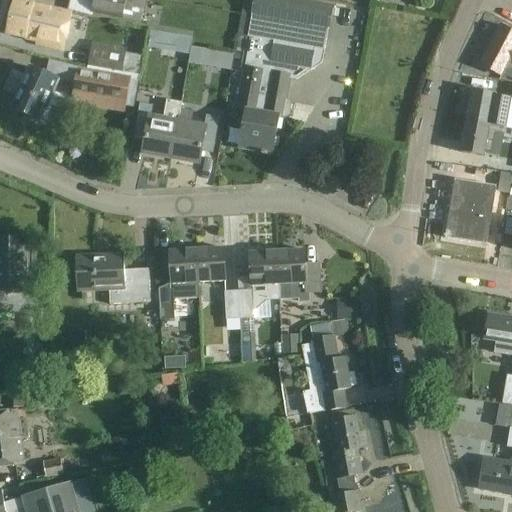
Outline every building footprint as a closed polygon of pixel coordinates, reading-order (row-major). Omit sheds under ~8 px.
[(122,19),(142,23),(147,1),(144,0),(79,0),(94,4),(92,13),(122,19)] [(240,149),(272,155),(279,118),(283,119),(284,118),(290,116),(292,106),(287,101),(291,77),(294,78),(307,69),(311,70),(314,49),(324,51),(327,29),(330,29),(334,6),(297,0),(243,0),(237,35),(238,36),(234,60),(244,61),(243,69),(245,69),(238,109),(246,112),(240,149)] [(37,44),(63,51),(72,15),(34,5),(17,1),(9,34),(38,41),(37,44)] [(480,65),(502,76),(509,63),(511,64),(511,31),(500,26),(480,65)] [(161,50),(164,33),(151,31),(148,48),(161,50)] [(127,49),(92,42),(88,67),(123,73),(127,49)] [(191,48),(191,49),(189,58),(209,61),(210,52),(191,48)] [(41,119),(53,125),(66,97),(54,92),(59,80),(30,68),(26,78),(13,72),(5,90),(18,96),(12,109),(40,122),(41,119)] [(70,104),(125,114),(131,77),(76,68),(70,104)] [(467,123),(504,130),(510,99),(494,96),(495,94),(473,90),(467,123)] [(144,154),(171,159),(180,110),(182,103),(166,100),(162,120),(151,118),(153,107),(140,104),(134,138),(147,140),(144,154)] [(171,159),(199,164),(201,152),(213,154),(220,118),(206,116),(204,128),(191,126),(193,113),(180,110),(171,159)] [(483,155),(499,158),(504,130),(467,123),(462,153),(483,157),(483,155)] [(455,180),(445,239),(487,246),(496,187),(455,180)] [(0,293),(25,293),(25,240),(0,239),(0,293)] [(197,250),(199,283),(226,282),(224,249),(197,250)] [(158,289),(160,322),(174,321),(173,300),(200,299),(199,283),(197,250),(170,252),(172,284),(158,289)] [(298,300),(298,303),(309,303),(308,295),(322,294),(321,264),(305,264),(304,251),(277,252),(280,301),(298,300)] [(266,286),(267,301),(280,301),(277,252),(250,254),(252,286),(266,286)] [(109,292),(110,305),(150,304),(149,269),(124,270),(124,254),(76,256),(78,293),(109,292)] [(227,321),(241,320),(240,292),(226,293),(227,321)] [(240,292),(241,320),(255,320),(254,292),(240,292)] [(511,318),(488,315),(484,341),(496,343),(494,354),(511,356),(511,318)] [(34,326),(34,316),(24,316),(24,326),(34,326)] [(313,345),(302,347),(310,391),(303,392),(307,415),(347,409),(344,390),(351,389),(351,387),(354,386),(352,374),(348,375),(345,359),(339,360),(334,336),(332,323),(310,327),(312,340),(313,345)] [(256,362),(255,334),(241,334),(242,363),(256,362)] [(282,336),(283,354),(300,353),(299,335),(282,336)] [(180,399),(192,398),(191,389),(179,390),(180,399)] [(13,408),(47,407),(46,392),(13,394),(13,408)] [(470,419),(495,425),(500,405),(463,396),(456,425),(468,428),(470,419)] [(0,413),(0,468),(25,465),(21,440),(29,439),(26,419),(19,420),(17,412),(0,413)] [(333,421),(326,423),(329,439),(333,460),(332,461),(336,481),(337,481),(340,495),(357,492),(354,477),(364,475),(359,455),(351,457),(350,452),(362,449),(368,448),(365,433),(359,434),(356,417),(333,421)] [(187,427),(164,429),(166,450),(189,448),(187,427)] [(509,496),(511,496),(511,458),(510,464),(484,460),(479,490),(509,495),(509,496)] [(43,462),(46,479),(65,476),(63,459),(43,462)] [(96,511),(86,478),(22,498),(3,504),(1,491),(0,490),(0,511),(96,511)] [(340,495),(330,496),(332,511),(358,511),(362,511),(359,491),(357,492),(340,495)]
